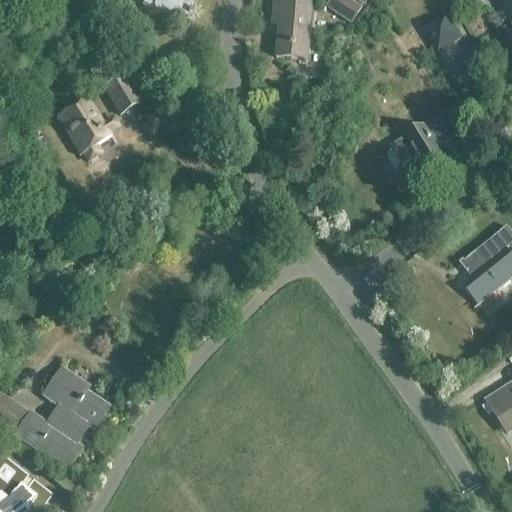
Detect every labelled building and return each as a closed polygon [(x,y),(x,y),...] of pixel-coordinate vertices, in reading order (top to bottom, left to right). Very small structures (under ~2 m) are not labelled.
[(184,19),(189,20),(192,0),(142,0),(140,10),(167,16),(168,12),(185,16),(184,19)] [(275,59),(303,62),(309,7),(273,3),(271,26),(278,27),(275,59)] [(511,4),(503,12),(511,25),(511,4)] [(422,32),(437,55),(459,41),(445,18),(422,32)] [(102,92),(118,117),(136,106),(123,86),(131,81),(128,76),(102,92)] [(110,120),(100,126),(85,102),(56,120),(79,157),(80,156),(85,164),(98,156),(93,148),(108,139),(105,134),(115,128),(110,120)] [(440,119),(395,147),(405,163),(401,166),(413,185),(440,168),(431,153),(453,139),(440,119)] [(478,309),(511,280),(511,254),(511,253),(511,251),(511,236),(506,229),(464,264),(462,263),(458,266),(472,282),(462,290),(478,309)] [(84,426),(91,431),(105,411),(82,395),(85,390),(59,372),(45,393),(62,404),(47,426),(29,414),(29,415),(0,395),(0,427),(64,471),(78,450),(71,445),(84,426)] [(511,386),(486,404),(498,421),(501,419),(506,427),(511,422),(511,386)] [(31,484),(23,495),(18,490),(27,479),(0,457),(0,511),(40,511),(51,499),(31,484)]
